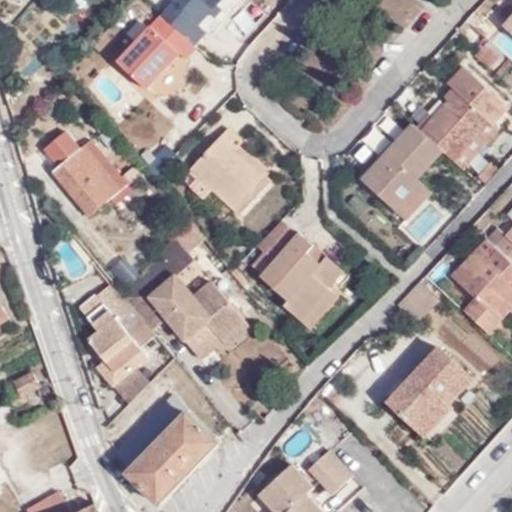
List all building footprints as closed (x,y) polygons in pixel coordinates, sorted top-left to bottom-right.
[(170,0),(174,4),(162,15),(195,45),(205,34),(197,26),(211,11),(218,4),(221,0),(170,0)] [(217,17),(224,10),(218,4),(211,11),(217,17)] [(500,24),(489,14),(476,28),(487,38),(500,24)] [(179,55),(186,61),(198,48),(195,45),(162,15),(119,62),(147,89),(179,55)] [(503,53),(490,41),(476,55),(490,67),(503,53)] [(328,88),(347,71),(331,53),(312,70),(328,88)] [(447,102),(432,119),(420,132),(444,154),(463,171),(500,129),(496,125),(510,109),(465,67),(448,86),(451,89),(456,93),(447,102)] [(451,89),(443,98),(447,102),(456,93),(451,89)] [(432,119),(428,115),(415,127),(420,132),(432,119)] [(420,132),(415,127),(413,125),(362,180),(393,209),(421,179),(444,154),(420,132)] [(251,168),(231,150),(240,140),(229,129),(191,171),(240,215),(272,181),(266,175),(254,165),(251,168)] [(140,159),(155,177),(176,155),(160,139),(140,159)] [(239,148),(243,143),(240,140),(231,150),(251,168),(254,165),(266,175),(268,173),(239,148)] [(61,166),(81,191),(72,197),(88,217),(120,191),(108,177),(106,179),(97,168),(106,161),(91,142),(61,166)] [(106,179),(108,177),(120,191),(126,186),(106,161),(97,168),(106,179)] [(61,166),(53,173),(72,197),(81,191),(61,166)] [(436,194),(421,179),(393,209),(408,223),(436,194)] [(264,246),(286,221),(283,217),(259,241),(264,246)] [(308,254),(315,247),(286,221),(264,246),(277,259),(261,276),(288,302),(284,307),(304,326),(334,294),(328,289),(343,272),(327,257),(319,264),(308,254)] [(498,227),(485,241),(495,249),(496,250),(504,257),(511,264),(511,230),(507,236),(498,227)] [(196,260),(175,235),(165,248),(184,270),(196,260)] [(485,241),(485,240),(477,249),(488,258),(496,250),(495,249),(485,241)] [(147,258),(137,246),(126,256),(137,268),(147,258)] [(327,257),(315,247),(308,254),(319,264),(327,257)] [(126,296),(134,306),(145,320),(159,308),(151,298),(175,278),(184,270),(165,248),(152,263),(138,281),(126,296)] [(511,264),(504,257),(496,250),(488,258),(477,249),(452,276),(476,298),(469,305),(493,329),(508,313),(502,308),(511,296),(511,264)] [(137,280),(138,281),(152,263),(147,258),(137,268),(126,256),(120,261),(137,280)] [(109,271),(125,290),(137,280),(120,261),(109,271)] [(211,282),(192,298),(175,278),(151,298),(159,308),(167,317),(202,359),(245,323),(211,282)] [(134,306),(126,296),(114,282),(98,295),(104,302),(88,317),(99,331),(88,340),(99,353),(105,362),(101,365),(97,368),(111,387),(113,385),(136,366),(147,357),(139,348),(156,334),(152,329),(145,320),(134,306)] [(441,300),(421,283),(400,306),(410,315),(412,316),(419,321),(441,300)] [(338,298),(334,294),(304,326),(309,329),(338,298)] [(98,295),(82,309),(88,317),(104,302),(98,295)] [(508,313),(511,308),(511,296),(502,308),(508,313)] [(469,305),(462,313),(487,335),(493,329),(469,305)] [(152,329),(167,317),(159,308),(145,320),(152,329)] [(0,326),(11,320),(7,312),(0,316),(0,326)] [(420,432),(447,403),(450,405),(474,381),(440,351),(390,405),(420,432)] [(99,353),(95,357),(101,365),(105,362),(99,353)] [(129,404),(150,380),(136,366),(113,385),(129,404)] [(24,396),(41,388),(35,376),(18,384),(24,396)] [(125,472),(157,504),(217,444),(184,412),(172,396),(117,451),(129,469),(125,472)] [(427,438),(453,408),(450,405),(447,403),(420,432),(427,438)] [(312,473),(323,484),(342,465),(332,454),(312,473)] [(334,496),(354,478),(342,465),(323,484),(334,496)] [(273,511),(292,511),(308,498),(315,491),(293,468),(260,499),(273,511)] [(28,511),(72,511),(61,492),(28,511)] [(321,511),(308,498),(292,511),(321,511)]
